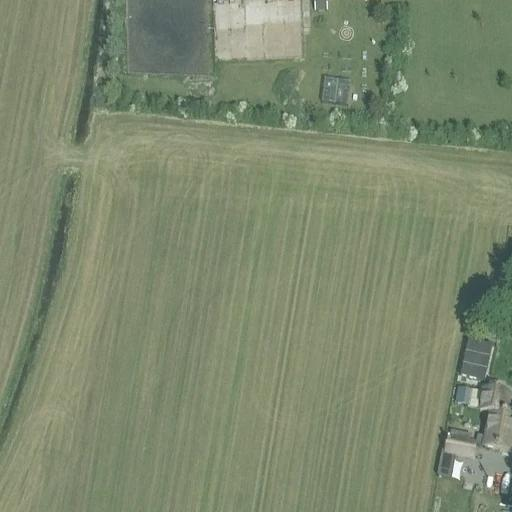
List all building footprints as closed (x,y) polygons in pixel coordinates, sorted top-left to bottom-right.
[(326,12),(326,7),(325,0),(314,0),(315,7),(315,12),(326,12)] [(465,377),(463,384),(484,389),(486,381),(493,349),(471,345),(465,377)] [(471,393),(467,410),(488,414),(481,450),(511,455),(511,415),(508,415),(511,397),(500,395),(502,386),(489,384),(487,392),(480,391),(480,394),(471,393)] [(450,442),(447,455),(472,460),(474,447),(450,442)] [(441,456),(437,477),(441,478),(450,479),(454,459),(441,456)]
